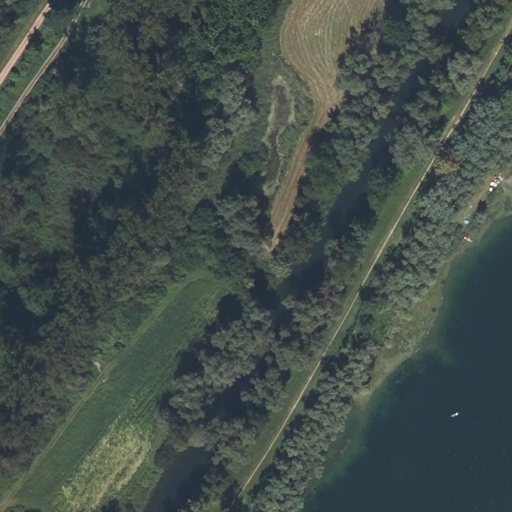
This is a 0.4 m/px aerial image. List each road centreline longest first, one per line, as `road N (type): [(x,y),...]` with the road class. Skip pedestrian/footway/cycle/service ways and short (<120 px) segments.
road 1 (track): [(511,17),(227,511)]
road 2 (track): [(0,133),(87,0)]
